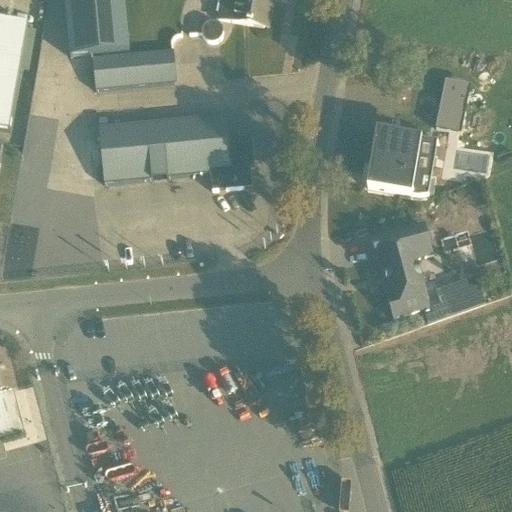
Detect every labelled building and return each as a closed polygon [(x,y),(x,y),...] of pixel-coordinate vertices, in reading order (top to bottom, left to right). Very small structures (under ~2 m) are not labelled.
[(66,0),(71,56),(131,50),(126,0),(66,0)] [(223,0),(219,22),(264,31),(270,3),(273,4),(273,0),(223,0)] [(0,134),(10,136),(29,30),(0,25),(0,134)] [(203,41),(204,42),(206,44),(207,45),(209,46),(210,46),(212,46),(213,46),(214,46),(216,46),(218,45),(219,44),(221,43),(222,41),(223,39),(223,38),(223,36),(223,34),(223,32),(222,30),(221,29),(220,28),(218,26),(216,26),(215,25),(213,25),(212,25),(211,25),(209,26),(207,26),(206,27),(204,29),(203,30),(202,32),(202,34),(202,36),(202,37),(202,39),(203,41)] [(93,62),(96,94),(175,86),(172,54),(93,62)] [(511,58),(488,57),(487,81),(511,82),(511,58)] [(445,87),(435,133),(461,138),(462,134),(470,92),(445,87)] [(49,135),(51,121),(29,117),(19,182),(22,182),(22,179),(45,182),(53,136),(49,135)] [(105,188),(211,177),(212,195),(253,191),(250,159),(254,159),(252,141),(228,143),(226,119),(99,134),(105,188)] [(368,192),(423,201),(423,199),(417,198),(419,177),(413,176),(419,145),(413,144),(379,139),(380,137),(378,136),(372,167),(378,168),(375,189),(369,188),(368,192)] [(13,225),(40,226),(40,209),(29,208),(30,190),(14,189),(13,225)] [(381,261),(392,301),(388,302),(393,322),(430,312),(416,263),(433,258),(425,229),(411,233),(411,232),(372,242),(377,262),(381,261)] [(446,315),(485,306),(480,283),(441,292),(446,315)] [(0,396),(14,393),(5,356),(0,357),(0,396)] [(21,408),(29,439),(48,435),(41,403),(21,408)]
